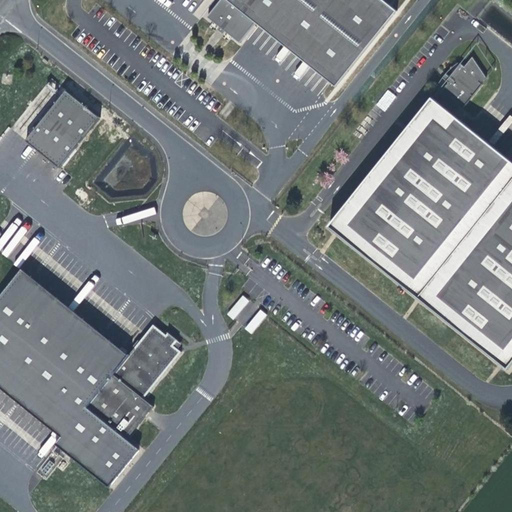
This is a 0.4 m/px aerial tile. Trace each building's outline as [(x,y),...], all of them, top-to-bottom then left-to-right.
[(371,0),(220,0),(207,17),(220,27),(222,25),(226,29),(225,31),(240,43),(255,24),(259,18),(333,76),(329,82),(335,86),(396,10),(390,5),(385,11),(371,0)] [(371,0),(385,11),(390,5),(383,0),(371,0)] [(333,76),(259,18),(255,24),(329,82),(333,76)] [(220,27),(218,29),(223,34),(225,31),(226,29),(222,25),(220,27)] [(509,370),(511,366),(511,160),(454,115),(460,107),(463,109),(482,85),(482,84),(487,78),(472,57),(464,67),(460,63),(449,76),(445,74),(442,77),(448,83),(435,99),(433,97),(330,227),(509,370)] [(100,117),(66,90),(25,141),(59,168),(100,117)] [(376,104),(384,111),(396,97),(388,90),(376,104)] [(218,137),(207,128),(200,137),(210,146),(218,137)] [(21,271),(0,297),(0,383),(64,435),(56,445),(111,486),(139,451),(134,447),(136,445),(128,439),(154,407),(144,398),(181,352),(178,349),(182,344),(177,340),(178,340),(169,332),(166,335),(154,325),(128,357),(21,271)] [(249,301),(244,296),(228,314),(234,319),(249,301)] [(267,315),(261,310),(246,329),(251,333),(267,315)]
